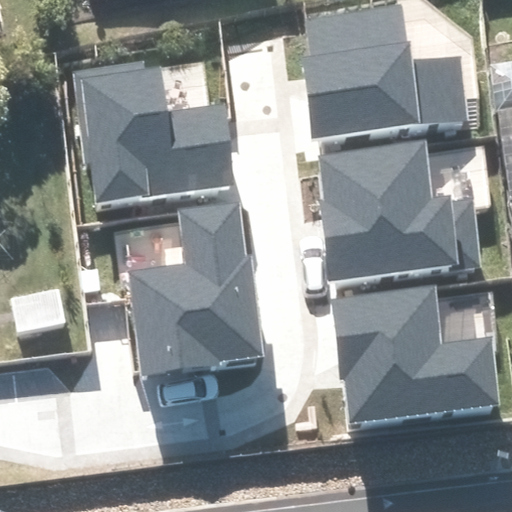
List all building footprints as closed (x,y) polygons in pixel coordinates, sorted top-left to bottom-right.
[(0,0),(0,44),(11,42),(2,0),(0,0)] [(302,14),(315,133),(457,117),(450,53),(416,57),(410,1),(302,14)] [(88,70),(103,200),(230,185),(222,109),(163,115),(156,62),(88,70)] [(323,156),(337,275),(479,259),(471,195),(438,199),(431,143),(323,156)] [(131,274),(145,368),(257,352),(236,213),(173,222),(180,267),(131,274)] [(332,302),(350,421),(503,398),(493,329),(445,336),(437,286),(332,302)]
